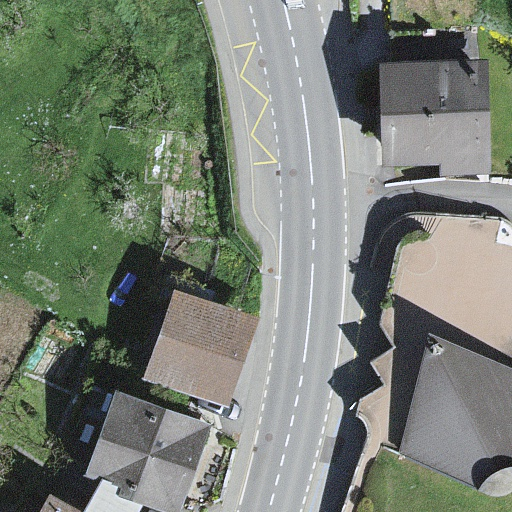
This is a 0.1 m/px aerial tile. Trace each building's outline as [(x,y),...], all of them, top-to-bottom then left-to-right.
[(479,64),(365,66),(367,168),(480,167),(479,64)] [(350,415),(326,511),(511,511),(511,238),(499,225),(401,217),(375,325),(390,347),(366,361),(379,384),(353,401),(350,415)] [(252,320),(165,294),(139,383),(226,408),(252,320)] [(183,511),(208,428),(101,396),(72,494),(133,511),(183,511)] [(69,511),(42,497),(33,511),(69,511)]
